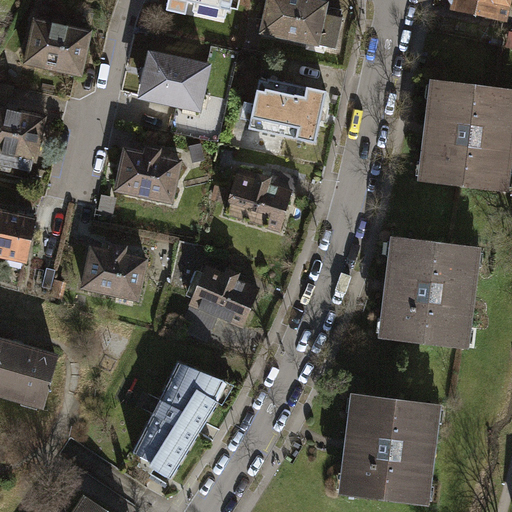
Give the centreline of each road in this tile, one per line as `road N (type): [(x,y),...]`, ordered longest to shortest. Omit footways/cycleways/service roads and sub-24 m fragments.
road 1 (residential): [(391,0),(349,219),(324,297),(291,374),(205,511)]
road 2 (residential): [(130,0),(104,107),(82,122),(67,184)]
